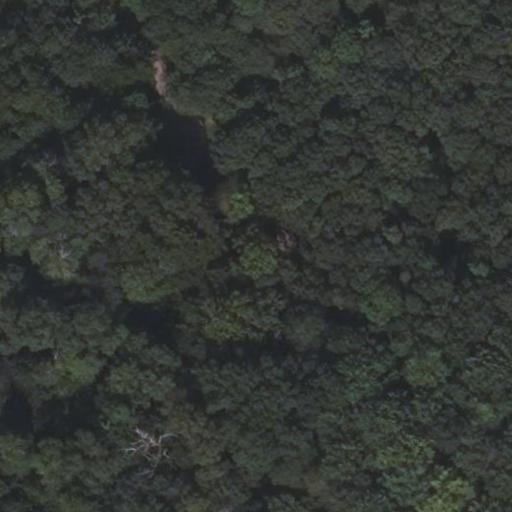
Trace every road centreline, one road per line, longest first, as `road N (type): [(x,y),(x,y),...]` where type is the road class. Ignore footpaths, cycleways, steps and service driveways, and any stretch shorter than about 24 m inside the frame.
road 1 (track): [(331,511),(216,191),(186,129)]
road 2 (track): [(186,129),(392,0)]
road 3 (track): [(0,249),(186,129)]
road 4 (track): [(186,129),(111,0)]
